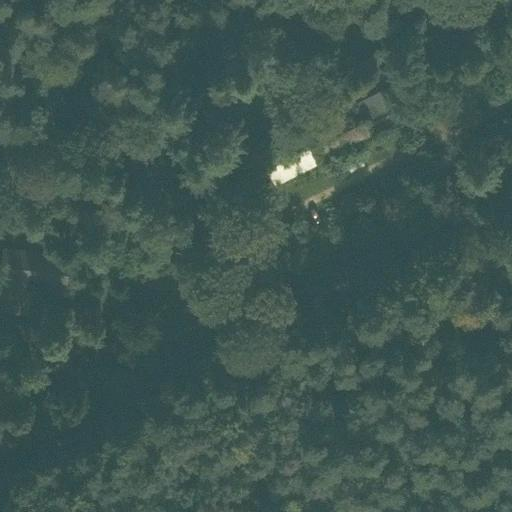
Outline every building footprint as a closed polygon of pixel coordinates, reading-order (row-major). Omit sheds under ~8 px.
[(365,119),(314,145),(322,161),(374,135),(365,119)] [(314,145),(264,171),(272,187),(322,161),(314,145)] [(264,171),(252,177),(260,193),(272,187),(264,171)] [(264,200),(260,193),(252,177),(239,184),(250,207),(264,200)] [(260,193),(264,200),(276,194),(272,187),(260,193)] [(172,253),(182,273),(205,261),(195,242),(172,253)] [(0,308),(29,312),(33,281),(66,286),(70,258),(3,248),(0,271),(0,275),(5,276),(0,308)]
